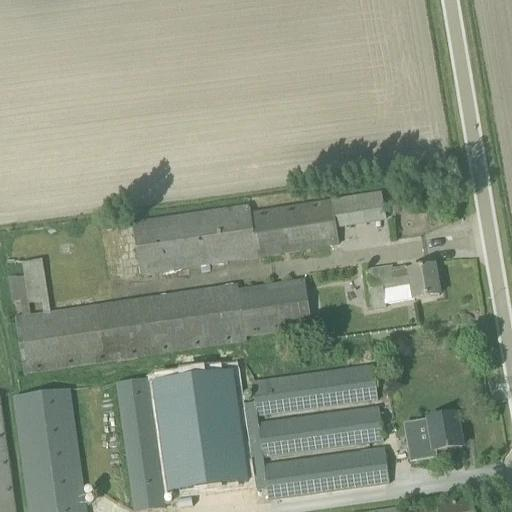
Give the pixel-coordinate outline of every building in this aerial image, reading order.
[(318,251),(318,249),(338,246),(335,229),(385,221),(380,195),(251,216),(249,208),(131,226),(137,267),(139,278),(318,251)] [(246,341),(311,331),(304,281),(237,291),(237,286),(50,314),(42,262),(22,265),(23,278),(7,281),(11,304),(20,303),(23,318),(14,319),(23,378),(246,344),(246,341)] [(361,275),(367,309),(439,297),(434,268),(393,275),(392,269),(361,275)] [(155,379),(171,489),(251,478),(234,367),(155,379)] [(257,418),(376,403),(371,367),(251,383),(257,418)] [(115,386),(132,511),(158,511),(166,511),(147,382),(115,386)] [(12,400),(27,511),(87,511),(70,391),(12,400)] [(15,511),(0,400),(0,511),(15,511)] [(263,460),(382,443),(377,408),(258,425),(263,460)] [(408,425),(403,426),(409,463),(435,459),(434,453),(461,449),(456,417),(408,425)] [(269,502),(388,484),(383,449),(264,467),(269,502)]
